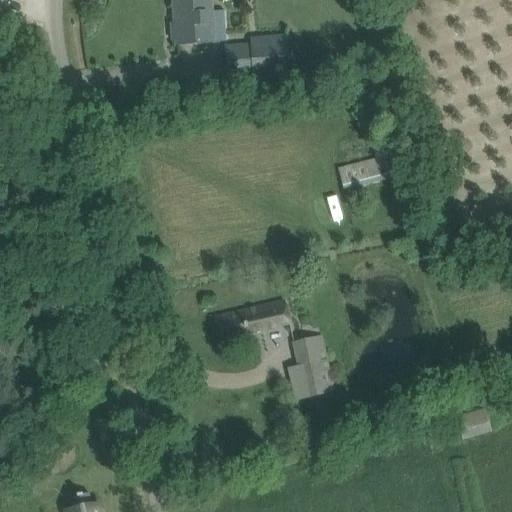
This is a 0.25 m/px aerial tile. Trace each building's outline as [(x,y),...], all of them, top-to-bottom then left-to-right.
[(172,0),(175,24),(170,24),(171,42),(176,41),(176,46),(196,44),(214,43),(213,32),(212,11),(210,0),(172,0)] [(288,53),(288,42),(288,35),(249,38),(250,44),(224,46),(227,77),(253,76),(253,82),(290,79),(288,53)] [(397,153),(338,169),(344,191),(403,175),(397,153)] [(219,340),(239,336),(290,324),(285,303),(214,318),(219,340)] [(321,336),(289,344),(294,369),(303,367),(310,398),(333,393),(326,361),(321,336)] [(456,417),(458,424),(463,440),(491,432),(484,409),(456,417)] [(327,435),(342,431),(338,419),(323,423),(327,435)] [(100,511),(99,506),(91,508),(89,494),(82,496),(82,495),(77,496),(77,497),(70,498),(73,511),(71,511),(100,511)]
